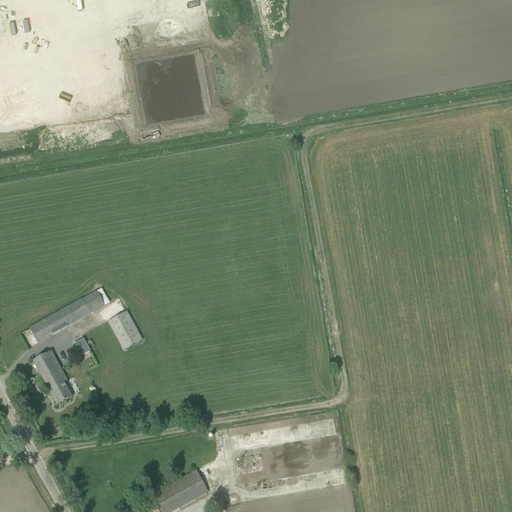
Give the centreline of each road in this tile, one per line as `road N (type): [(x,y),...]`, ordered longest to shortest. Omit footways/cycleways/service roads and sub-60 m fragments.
road 1 (track): [(0,464),(338,403),(336,335),(302,148),(321,130),(511,98)]
road 2 (unclassified): [(61,511),(0,399)]
